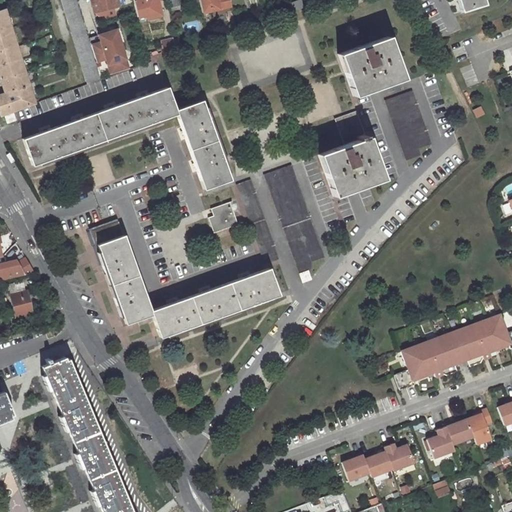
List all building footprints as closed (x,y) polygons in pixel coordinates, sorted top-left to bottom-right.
[(75,0),(58,0),(85,85),(100,80),(75,0)] [(90,0),(93,13),(118,7),(115,0),(90,0)] [(180,12),(176,0),(173,0),(168,1),(171,15),(180,12)] [(198,0),(202,13),(231,6),(229,0),(198,0)] [(306,6),(304,0),(289,0),(292,11),(306,6)] [(454,0),(458,11),(483,4),(482,0),(454,0)] [(36,104),(3,10),(0,11),(0,80),(5,94),(0,95),(0,115),(4,114),(12,112),(36,104)] [(386,36),(337,54),(352,96),(401,78),(386,36)] [(160,43),(164,53),(150,57),(152,61),(176,53),(173,43),(172,39),(160,43)] [(146,58),(137,61),(139,66),(147,63),(146,58)] [(166,87),(22,140),(33,166),(175,113),(203,188),(230,178),(201,99),(174,109),(166,87)] [(411,92),(384,102),(405,160),(432,150),(411,92)] [(12,112),(4,114),(7,123),(15,120),(12,112)] [(343,145),(317,154),(332,197),(382,179),(366,137),(365,138),(355,112),(334,119),(343,145)] [(299,273),(307,271),(314,268),(311,261),(325,256),(291,165),(264,176),(299,273)] [(250,180),(238,184),(267,264),(279,260),(250,180)] [(230,202),(206,210),(214,231),(237,223),(230,202)] [(117,221),(90,231),(114,297),(124,325),(151,315),(160,337),(277,294),(268,268),(150,311),(117,221)] [(16,277),(13,263),(6,265),(9,278),(16,277)] [(307,271),(299,273),(302,282),(310,279),(307,271)] [(25,290),(23,280),(7,283),(16,316),(32,312),(27,289),(25,290)] [(502,313),(404,350),(411,369),(398,374),(403,389),(418,384),(417,380),(416,377),(436,370),(437,373),(438,376),(446,373),(450,375),(460,371),(459,368),(456,362),(471,357),(472,360),(473,363),(474,365),(484,362),(487,358),(494,355),(493,352),(492,349),(511,341),(511,330),(510,331),(502,313)] [(493,352),(511,344),(511,341),(492,349),(493,352)] [(103,511),(130,511),(66,356),(53,361),(52,358),(47,359),(49,363),(44,365),(103,511)] [(417,380),(437,373),(436,370),(416,377),(417,380)] [(0,419),(14,414),(5,392),(0,393),(0,419)] [(503,426),(511,423),(511,401),(504,405),(496,408),(503,426)] [(490,440),(485,425),(491,422),(487,411),(487,409),(480,412),(480,414),(473,417),(466,419),(473,437),(476,445),(490,440)] [(452,445),(473,437),(466,419),(458,422),(445,427),(452,445)] [(425,440),(432,459),(454,451),(452,445),(445,427),(435,431),(437,436),(425,440)] [(391,470),(392,472),(414,463),(406,445),(395,449),(393,444),(383,448),(385,452),(391,470)] [(369,474),(370,478),(391,470),(385,452),(377,455),(363,460),(369,474)] [(349,481),(369,474),(363,460),(363,458),(362,456),(350,460),(342,463),(349,481)] [(433,490),(437,498),(450,493),(444,481),(439,483),(441,487),(433,490)] [(345,498),(341,489),(328,494),(331,503),(339,500),(345,498)] [(345,498),(339,500),(343,511),(349,509),(345,498)]
